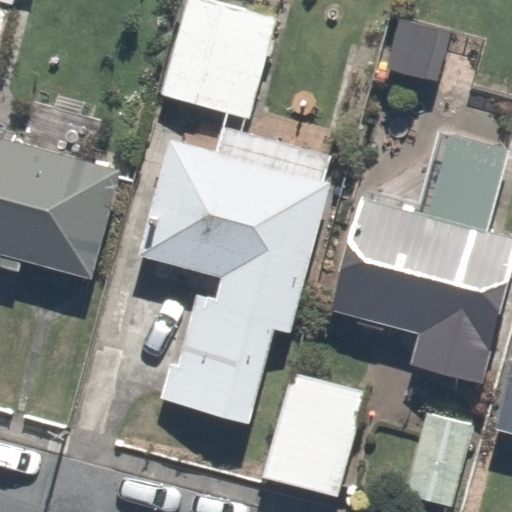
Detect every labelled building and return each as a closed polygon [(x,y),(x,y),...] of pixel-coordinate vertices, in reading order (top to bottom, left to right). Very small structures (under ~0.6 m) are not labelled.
[(252,112),(273,9),(231,0),(176,0),(158,93),(252,112)] [(0,49),(10,12),(0,9),(0,49)] [(184,285),(159,394),(247,414),(268,321),(294,326),(331,166),(169,129),(141,253),(221,272),(216,292),(184,285)] [(90,266),(118,164),(0,131),(0,242),(90,266)] [(511,216),(488,211),(500,149),(430,135),(418,197),(358,185),(332,313),(410,329),(405,355),(480,370),(486,344),(496,346),(511,268),(511,216)] [(511,348),(496,426),(511,429),(511,348)] [(334,491),(363,382),(290,362),(260,471),(334,491)] [(475,405),(424,391),(400,485),(451,498),(475,405)]
